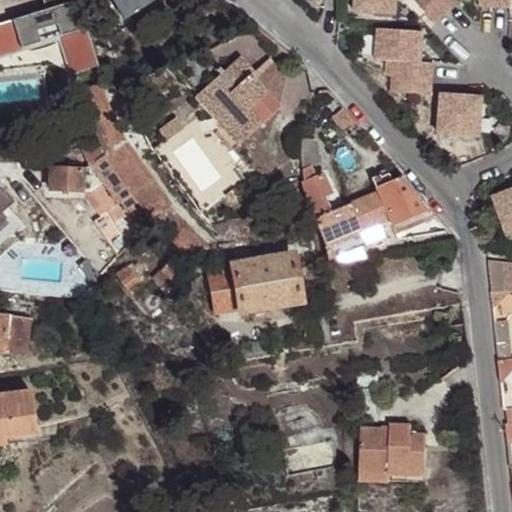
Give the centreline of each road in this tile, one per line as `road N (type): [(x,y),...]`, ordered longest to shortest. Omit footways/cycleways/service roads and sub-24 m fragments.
road 1 (residential): [(503,511),(473,247),(431,191)]
road 2 (residential): [(431,191),(308,43),(258,0)]
